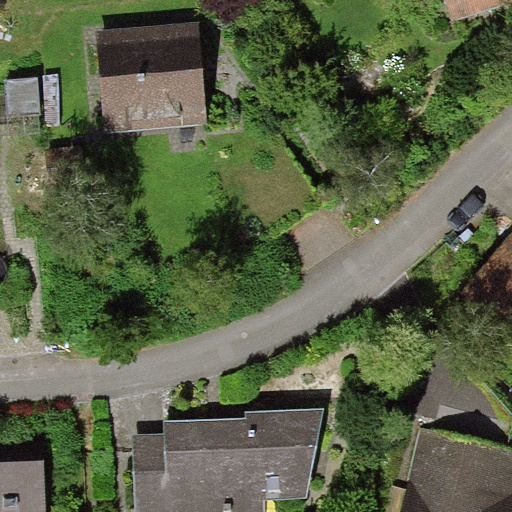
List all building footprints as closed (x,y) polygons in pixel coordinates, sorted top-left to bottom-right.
[(511,0),(446,0),(452,20),(511,0)] [(198,21),(96,30),(104,132),(207,124),(198,21)] [(511,233),(461,294),(511,336),(511,233)] [(246,418),(165,420),(166,432),(167,511),(264,511),(264,499),(308,498),(322,408),(246,410),(246,418)] [(167,511),(166,432),(133,433),(135,511),(167,511)] [(511,511),(511,457),(423,432),(399,511),(511,511)] [(45,511),(44,460),(0,461),(0,511),(45,511)]
